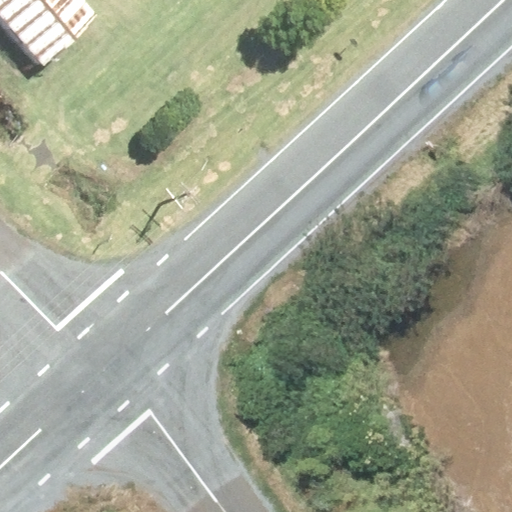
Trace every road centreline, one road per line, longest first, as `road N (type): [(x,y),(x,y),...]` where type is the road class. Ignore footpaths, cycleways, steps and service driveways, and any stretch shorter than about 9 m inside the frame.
road 1 (tertiary): [(107,376),(511,1)]
road 2 (unclassified): [(107,376),(149,417),(216,511)]
road 3 (unclassified): [(0,270),(107,376)]
road 4 (tertiary): [(0,476),(107,376)]
